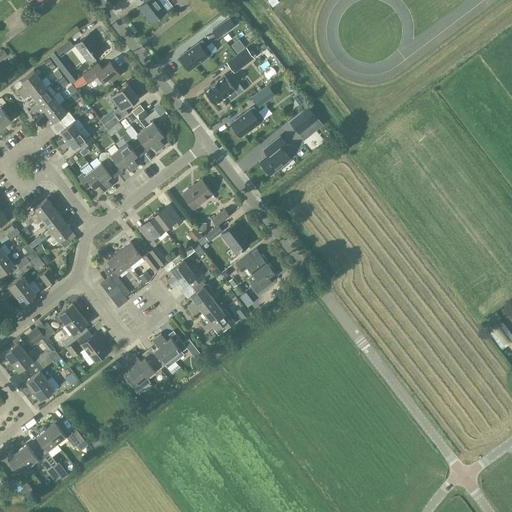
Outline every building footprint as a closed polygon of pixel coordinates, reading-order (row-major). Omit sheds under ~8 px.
[(147,0),(140,6),(152,22),(166,11),(157,0),(147,0)] [(226,8),(220,0),(209,0),(214,6),(202,15),(207,22),(226,8)] [(229,18),(212,30),(218,38),(235,25),(229,18)] [(89,33),(75,44),(89,62),(101,52),(94,42),(95,41),(89,33)] [(61,57),(74,46),(69,39),(49,55),(53,60),(60,55),(61,57)] [(232,44),(237,52),(244,46),(239,39),(232,44)] [(202,40),(179,57),(189,71),(212,54),(202,40)] [(237,55),(227,62),(231,67),(235,72),(244,65),(254,58),(250,53),(246,48),(237,55)] [(4,50),(0,52),(0,61),(0,62),(8,56),(4,50)] [(44,61),(48,66),(53,63),(49,58),(44,61)] [(61,70),(67,64),(62,58),(56,64),(61,70)] [(30,60),(4,80),(8,86),(34,66),(30,60)] [(94,80),(93,79),(99,75),(104,81),(110,76),(113,80),(121,74),(110,61),(102,67),(99,63),(87,71),(82,75),(89,84),(94,80)] [(21,80),(25,84),(17,90),(20,94),(41,79),(34,70),(21,80)] [(78,78),(73,72),(67,77),(71,83),(78,78)] [(58,81),(64,88),(70,82),(65,76),(58,81)] [(224,76),(204,92),(215,106),(235,90),(224,76)] [(47,87),(41,79),(20,94),(24,99),(31,93),(34,97),(47,87)] [(128,113),(125,109),(139,98),(128,84),(110,97),(118,107),(115,110),(114,113),(116,115),(104,125),(108,130),(128,113)] [(68,89),(72,94),(77,90),(73,85),(68,89)] [(268,85),(252,97),(257,104),(273,92),(268,85)] [(34,97),(38,101),(30,107),(33,111),(53,95),(47,87),(34,97)] [(81,96),(77,90),(72,95),(76,100),(81,96)] [(53,95),(33,111),(36,115),(44,109),(47,113),(60,104),(53,95)] [(60,104),(47,113),(50,117),(43,123),(46,128),(54,122),(59,117),(63,122),(71,115),(68,111),(66,112),(60,104)] [(140,104),(132,111),(132,112),(136,116),(138,115),(144,110),(140,104)] [(264,120),(254,106),(231,123),(241,137),(264,120)] [(0,122),(3,127),(12,120),(2,107),(0,108),(0,122)] [(298,114),(290,121),(294,127),(299,133),(305,128),(312,123),(314,126),(316,129),(319,127),(322,124),(315,116),(307,107),(298,114)] [(148,115),(144,110),(138,115),(142,120),(148,115)] [(137,118),(136,116),(132,112),(127,116),(132,122),(137,118)] [(71,115),(63,122),(66,126),(61,131),(64,135),(56,141),(59,145),(80,129),(73,121),(75,120),(71,115)] [(153,121),(145,128),(160,148),(164,145),(159,138),(163,134),(153,121)] [(118,122),(106,131),(108,135),(121,125),(118,122)] [(160,148),(145,128),(137,134),(131,126),(126,131),(127,132),(128,132),(140,148),(144,144),(147,147),(151,144),(156,151),(160,148)] [(86,138),(80,129),(59,145),(63,149),(71,144),(74,148),(79,144),(82,149),(95,140),(91,135),(86,138)] [(128,132),(127,132),(123,136),(127,142),(119,148),(134,168),(138,165),(133,158),(137,155),(135,151),(140,148),(128,132)] [(280,136),(264,150),(266,148),(270,153),(260,161),(271,175),(281,166),(282,168),(290,162),(288,160),(290,159),(281,148),(286,144),(280,136)] [(134,168),(119,148),(110,155),(109,152),(103,152),(102,153),(113,168),(118,164),(120,168),(125,164),(130,171),(134,168)] [(101,162),(93,168),(108,188),(112,185),(107,178),(111,175),(109,171),(113,168),(102,153),(101,154),(99,159),(101,162)] [(108,188),(93,168),(85,175),(83,172),(78,176),(87,188),(92,185),(94,188),(99,184),(104,191),(108,188)] [(202,179),(183,194),(194,208),(213,194),(202,179)] [(35,221),(53,206),(47,198),(34,208),(37,212),(32,216),(35,221)] [(154,216),(164,229),(172,223),(175,227),(183,221),(169,203),(164,207),(165,208),(154,216)] [(59,214),(53,206),(35,221),(38,224),(43,220),(47,224),(59,214)] [(212,219),(217,225),(230,215),(225,209),(212,219)] [(59,214),(47,224),(50,228),(44,233),(47,237),(66,222),(59,214)] [(164,229),(154,216),(144,224),(144,223),(138,227),(152,245),(160,239),(157,234),(164,229)] [(66,222),(47,237),(54,245),(60,241),(72,231),(66,222)] [(236,254),(249,244),(241,234),(243,232),(237,223),(221,235),(236,254)] [(219,224),(217,226),(197,241),(201,246),(209,240),(210,241),(223,230),(219,224)] [(4,231),(11,240),(20,233),(16,228),(15,229),(13,225),(4,231)] [(194,228),(188,233),(195,241),(201,236),(194,228)] [(143,257),(154,271),(159,266),(149,252),(145,246),(138,251),(131,242),(119,251),(130,264),(142,255),(143,257)] [(34,250),(37,254),(39,253),(40,254),(45,250),(39,243),(32,248),(34,250)] [(191,246),(169,262),(173,267),(170,269),(174,274),(166,279),(169,283),(189,268),(183,260),(195,251),(191,246)] [(166,261),(155,247),(149,252),(159,266),(166,261)] [(34,250),(16,264),(20,268),(29,261),(37,254),(34,250)] [(130,264),(119,251),(108,260),(111,264),(118,274),(130,264)] [(253,258),(250,253),(236,264),(242,272),(248,268),(253,273),(267,263),(259,253),(253,258)] [(29,261),(33,266),(37,263),(40,266),(44,263),(37,254),(29,261)] [(7,255),(0,260),(0,274),(0,275),(14,265),(7,255)] [(29,261),(20,268),(24,273),(33,266),(29,261)] [(267,263),(253,273),(247,278),(251,282),(249,283),(258,294),(273,282),(268,276),(274,272),(267,263)] [(189,268),(169,283),(173,287),(180,282),(183,286),(188,282),(192,287),(201,280),(205,276),(202,272),(196,276),(189,268)] [(48,269),(43,273),(39,276),(46,285),(56,278),(48,269)] [(222,273),(226,277),(230,273),(227,269),(222,273)] [(151,280),(145,272),(139,277),(145,285),(151,280)] [(15,295),(29,284),(22,274),(8,285),(15,295)] [(121,287),(120,285),(123,282),(117,274),(111,279),(117,286),(119,288),(121,287)] [(111,279),(109,276),(101,283),(108,293),(117,286),(111,279)] [(201,280),(192,287),(196,291),(190,295),(194,300),(187,305),(190,309),(210,294),(212,292),(212,290),(212,288),(209,285),(208,284),(206,284),(205,284),(201,280)] [(36,293),(29,284),(15,295),(22,304),(36,293)] [(117,286),(108,293),(112,298),(121,291),(119,288),(117,286)] [(243,292),(238,286),(233,289),(238,295),(243,292)] [(124,295),(121,291),(112,298),(115,302),(124,295)] [(216,302),(210,294),(190,309),(193,313),(200,308),(203,312),(216,302)] [(124,295),(115,302),(119,307),(128,300),(124,295)] [(216,302),(203,312),(207,316),(200,322),(203,326),(222,311),(222,310),(216,302)] [(66,324),(80,313),(73,303),(58,314),(66,324)] [(244,317),(245,316),(249,313),(248,312),(243,306),(238,310),(244,317)] [(224,309),(222,310),(222,311),(203,326),(206,330),(213,324),(216,329),(223,323),(227,329),(234,323),(224,309)] [(80,313),(66,324),(74,334),(63,342),(67,347),(83,335),(79,330),(88,323),(80,313)] [(38,327),(45,336),(47,338),(51,335),(42,323),(38,327)] [(487,329),(503,349),(511,342),(496,323),(492,326),(492,325),(487,329)] [(38,327),(33,331),(40,340),(45,336),(38,327)] [(161,334),(157,337),(176,361),(184,354),(182,352),(187,348),(173,330),(169,334),(171,337),(167,341),(161,334)] [(87,340),(83,335),(67,347),(74,356),(85,348),(96,362),(109,351),(101,341),(102,341),(96,333),(87,340)] [(159,347),(154,350),(152,347),(147,350),(161,368),(166,365),(167,367),(176,361),(157,337),(154,340),(159,347)] [(22,339),(18,342),(4,352),(12,362),(26,351),(22,346),(25,343),(22,339)] [(185,342),(191,350),(195,347),(189,339),(185,342)] [(36,358),(40,363),(49,356),(56,350),(52,345),(45,351),(36,358)] [(145,358),(141,361),(135,354),(131,357),(147,377),(155,370),(156,372),(161,368),(147,350),(142,354),(145,358)] [(19,372),(26,366),(33,361),(26,351),(12,362),(19,372)] [(43,368),(53,361),(49,356),(40,363),(43,368)] [(147,377),(131,357),(127,360),(133,368),(128,371),(130,374),(125,377),(137,392),(151,382),(147,377)] [(116,360),(111,365),(115,369),(120,364),(116,360)] [(119,369),(115,372),(119,377),(123,374),(119,369)] [(48,380),(40,370),(33,376),(26,381),(34,391),(48,380)] [(65,378),(66,380),(58,387),(62,391),(71,384),(79,379),(74,372),(65,378)] [(55,389),(48,380),(34,391),(41,400),(55,389)] [(55,422),(46,429),(57,443),(66,436),(55,422)] [(57,443),(46,429),(36,436),(47,450),(57,443)] [(67,437),(74,447),(79,442),(72,433),(67,437)] [(27,444),(17,451),(28,465),(38,457),(27,444)] [(28,465),(17,451),(8,458),(19,472),(28,465)] [(50,453),(45,457),(52,466),(57,463),(50,453)] [(52,466),(45,457),(40,461),(47,470),(52,466)] [(15,477),(23,487),(27,483),(19,474),(15,477)] [(23,487),(20,490),(21,491),(26,497),(26,496),(34,490),(28,483),(23,487)]
